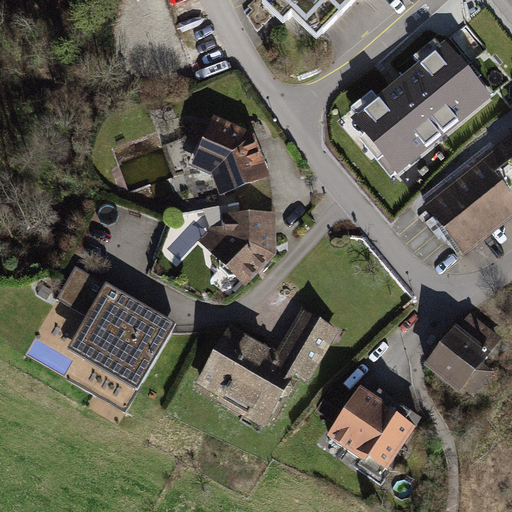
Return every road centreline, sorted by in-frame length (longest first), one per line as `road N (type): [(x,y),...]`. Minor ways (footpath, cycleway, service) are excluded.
road 1 (residential): [(285,118),(413,273),(447,301),(511,266)]
road 2 (residential): [(285,118),(437,0)]
road 3 (residential): [(215,0),(285,118)]
